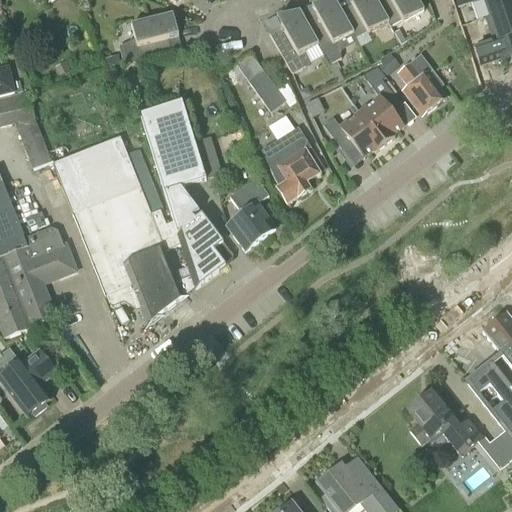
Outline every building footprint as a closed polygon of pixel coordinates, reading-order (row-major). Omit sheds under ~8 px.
[(167,0),(177,10),(186,0),(167,0)] [(388,25),(376,3),(373,0),(346,0),(347,1),(351,8),(340,14),(353,36),(352,37),(354,41),(366,35),(367,37),(387,26),(388,25)] [(388,25),(387,26),(390,30),(401,24),(402,26),(423,14),(415,0),(381,0),(376,3),(388,25)] [(491,18),(511,11),(511,0),(453,0),(457,11),(485,1),(491,18)] [(353,36),(340,14),(335,4),(334,3),(311,10),(311,12),(316,19),(305,25),(318,47),(316,48),(323,60),(335,53),(332,48),(352,37),(353,36)] [(511,11),(491,18),(497,37),(473,53),(483,67),(505,52),(500,43),(511,38),(511,11)] [(318,47),(305,25),(299,15),(299,14),(276,22),(276,23),(280,30),(269,37),(291,77),(309,67),(305,54),(316,48),(318,47)] [(123,67),(171,55),(168,42),(178,40),(172,16),(130,27),(134,41),(118,49),(123,67)] [(389,77),(399,69),(389,57),(379,65),(389,77)] [(107,71),(120,68),(117,58),(105,61),(107,71)] [(410,66),(397,76),(407,91),(401,95),(408,103),(421,121),(446,102),(439,92),(443,88),(432,74),(421,82),(410,66)] [(0,99),(15,96),(8,69),(0,71),(0,99)] [(377,71),(365,77),(374,89),(381,83),(385,81),(377,71)] [(359,116),(384,148),(394,141),(392,139),(402,131),(391,116),(400,108),(381,83),(374,89),(371,91),(378,101),(359,116)] [(268,86),(255,95),(275,124),(288,115),(268,86)] [(0,101),(0,130),(15,127),(34,123),(25,96),(0,101)] [(195,292),(225,269),(224,267),(229,263),(229,260),(223,251),(223,247),(179,190),(205,182),(197,157),(194,145),(181,105),(140,117),(172,225),(176,237),(179,248),(191,280),(195,291),(195,292)] [(374,156),(384,148),(359,116),(339,130),(332,121),(322,129),(341,154),(351,146),(363,162),(373,154),(374,156)] [(297,129),(264,151),(276,182),(280,189),(277,192),(287,208),(297,201),(297,202),(310,193),(305,186),(319,177),(304,154),(310,150),(297,129)] [(120,140),(52,167),(104,301),(106,300),(132,290),(140,312),(147,328),(183,301),(184,300),(183,300),(177,285),(173,274),(165,254),(157,232),(151,217),(127,158),(120,140)] [(210,140),(194,145),(197,157),(214,151),(210,140)] [(25,154),(32,172),(52,164),(45,148),(25,154)] [(151,214),(162,210),(140,152),(129,156),(151,214)] [(245,255),(276,232),(257,207),(268,199),(255,182),(229,201),(239,214),(231,219),(234,224),(226,230),(245,255)] [(0,186),(0,341),(5,340),(5,341),(55,322),(42,288),(78,275),(66,245),(62,246),(57,234),(52,232),(25,243),(3,186),(0,186)] [(160,213),(151,217),(157,232),(165,254),(179,248),(176,237),(172,225),(165,227),(160,213)] [(191,280),(177,285),(183,300),(195,292),(195,291),(191,280)] [(511,323),(506,316),(482,336),(500,359),(511,348),(511,323)] [(511,348),(500,359),(465,386),(511,445),(511,348)] [(19,365),(0,379),(0,386),(26,420),(31,416),(34,419),(46,410),(44,407),(49,403),(38,389),(55,375),(38,353),(20,367),(19,365)] [(459,431),(431,396),(408,415),(418,427),(409,434),(421,450),(440,435),(459,459),(481,442),(467,424),(459,431)] [(352,486),(342,472),(339,469),(316,487),(325,498),(319,503),(326,511),(351,511),(358,506),(362,511),(396,511),(367,474),(352,486)]
